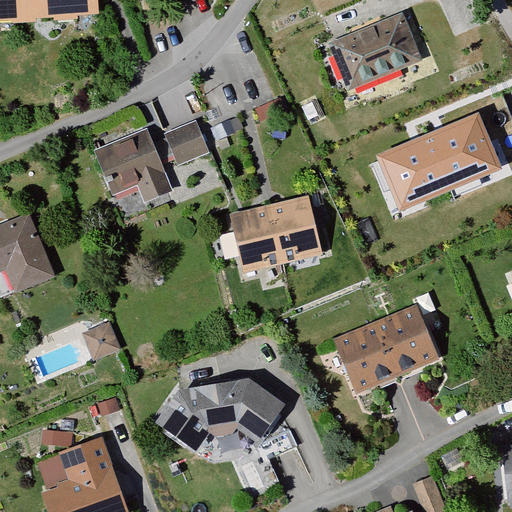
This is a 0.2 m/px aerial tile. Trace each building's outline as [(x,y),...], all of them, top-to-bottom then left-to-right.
[(0,0),(0,24),(90,19),(88,0),(0,0)] [(398,14),(324,45),(343,92),(418,61),(398,14)] [(479,114),(378,156),(401,210),(501,168),(479,114)] [(204,156),(191,123),(161,135),(163,140),(149,146),(143,131),(91,152),(109,197),(131,188),(139,207),(170,195),(157,163),(169,158),(173,168),(204,156)] [(266,206),(277,263),(316,255),(304,198),(266,206)] [(277,263),(266,206),(223,215),(235,272),(277,263)] [(25,213),(0,223),(0,270),(0,271),(10,295),(52,277),(25,213)] [(410,306),(327,340),(349,393),(432,360),(410,306)] [(110,322),(82,333),(93,361),(121,350),(110,322)] [(172,390),(148,422),(186,451),(202,430),(226,427),(250,444),(277,406),(242,381),(172,390)] [(62,484),(37,492),(43,511),(121,511),(97,437),(52,452),(62,484)] [(511,445),(497,447),(503,505),(511,503),(511,445)] [(441,511),(428,478),(412,485),(422,511),(441,511)]
